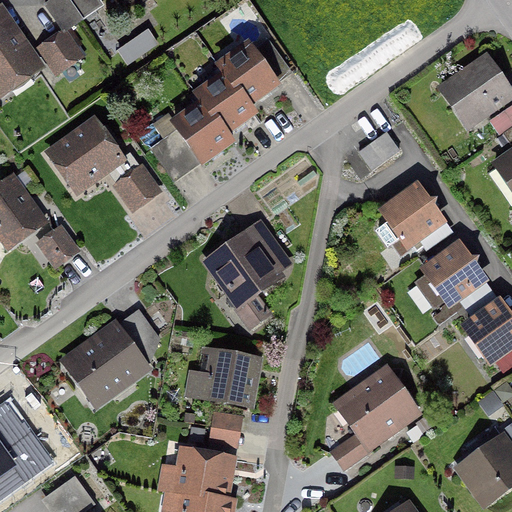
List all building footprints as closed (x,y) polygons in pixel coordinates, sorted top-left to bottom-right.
[(0,89),(3,93),(38,69),(0,14),(0,89)] [(79,59),(62,34),(37,51),(54,76),(79,59)] [(218,69),(224,77),(245,106),(274,85),(247,48),(218,69)] [(469,123),(509,96),(485,62),(452,85),(459,95),(453,99),(469,123)] [(196,98),(201,106),(222,135),(251,114),(245,106),(224,77),(196,98)] [(228,143),(222,135),(201,106),(172,127),(176,131),(199,164),(228,143)] [(497,137),(500,135),(511,126),(511,107),(488,124),(497,137)] [(47,156),(74,194),(120,161),(93,123),(47,156)] [(508,147),(511,144),(511,126),(500,135),(508,147)] [(174,182),(199,164),(176,131),(151,149),(174,182)] [(357,155),(370,173),(397,153),(384,135),(357,155)] [(511,157),(499,166),(511,185),(511,157)] [(156,194),(138,170),(114,188),(132,212),(156,194)] [(0,240),(6,249),(41,224),(10,181),(0,187),(0,240)] [(415,191),(390,208),(382,214),(388,222),(377,230),(376,236),(383,245),(389,246),(400,239),(406,246),(438,223),(430,212),(433,202),(423,203),(415,191)] [(276,252),(260,228),(245,238),(244,236),(206,263),(238,307),(234,311),(248,330),(266,317),(253,297),(276,281),(262,261),(276,252)] [(74,253),(58,231),(46,240),(62,262),(74,253)] [(465,261),(457,249),(425,273),(447,305),(480,281),(472,270),(475,260),(465,261)] [(511,317),(506,318),(497,307),(465,330),(488,362),(511,344),(511,317)] [(143,367),(116,330),(64,367),(78,388),(91,379),(103,396),(143,367)] [(137,342),(144,351),(156,342),(150,333),(137,342)] [(215,402),(246,408),(254,362),(201,352),(197,377),(204,378),(208,385),(205,400),(215,402)] [(393,427),(413,412),(387,375),(384,376),(377,375),(370,380),(369,387),(337,410),(357,438),(332,456),(341,469),(367,451),(364,447),(378,437),(385,439),(392,434),(393,427)] [(213,416),(210,430),(237,434),(240,420),(213,416)] [(208,445),(235,449),(237,434),(210,430),(208,445)] [(0,444),(0,475),(14,466),(24,481),(51,462),(33,435),(6,453),(0,444)] [(487,505),(511,486),(511,463),(499,446),(463,472),(487,505)] [(175,493),(183,495),(221,501),(229,461),(182,453),(175,493)] [(226,511),(229,503),(221,501),(183,495),(179,511),(226,511)]
